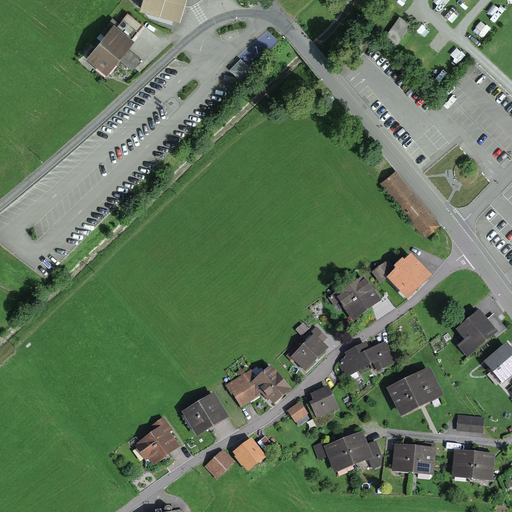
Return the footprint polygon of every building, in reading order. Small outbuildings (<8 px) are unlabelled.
[(198,0),(142,0),(140,9),(179,20),(184,4),(189,5),(195,2),(198,0)] [(134,40),(113,23),(86,58),(107,74),(134,40)] [(267,31),(229,66),(241,80),(278,41),(267,31)] [(396,170),(379,183),(423,237),(440,224),(396,170)] [(437,276),(418,256),(403,270),(393,259),(379,271),(390,283),(398,275),(416,295),(437,276)] [(339,296),(355,319),(383,300),(368,277),(339,296)] [(462,344),(471,356),(508,328),(497,313),(491,318),(485,310),(460,329),(468,339),(462,344)] [(296,352),(310,367),(336,343),(322,328),(296,352)] [(341,363),(347,375),(375,362),(379,369),(393,363),(385,344),(369,352),(366,345),(347,354),(349,359),(341,363)] [(511,354),(507,347),(488,363),(503,381),(511,373),(511,354)] [(270,369),(257,382),(251,373),(231,385),(242,404),(262,391),(273,403),(288,389),(270,369)] [(428,371),(391,389),(403,413),(440,395),(428,371)] [(328,388),(312,395),(315,402),(312,403),(317,416),(336,408),(328,388)] [(214,397),(186,413),(197,433),(225,418),(214,397)] [(299,405),(290,411),(296,420),(306,414),(299,405)] [(458,417),(457,431),(483,433),(484,419),(458,417)] [(171,431),(163,420),(150,429),(154,434),(137,445),(146,458),(149,456),(154,463),(177,447),(167,433),(171,431)] [(362,433),(344,441),(353,463),(379,452),(375,443),(367,446),(362,433)] [(336,470),(353,463),(344,441),(329,447),(327,443),(316,447),(320,457),(329,453),(336,470)] [(236,453),(248,468),(263,457),(251,442),(236,453)] [(415,449),(397,447),(395,469),(413,470),(415,449)] [(433,450),(415,449),(413,470),(431,472),(433,450)] [(232,462),(223,453),(208,466),(217,476),(232,462)] [(456,453),(454,475),(472,476),(474,454),(456,453)] [(474,454),(472,476),(490,478),(491,456),(474,454)]
